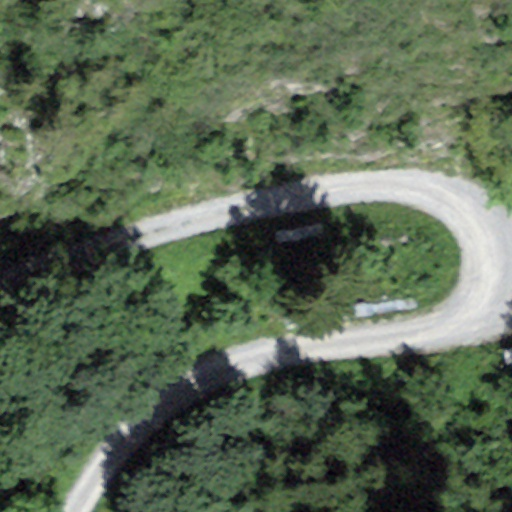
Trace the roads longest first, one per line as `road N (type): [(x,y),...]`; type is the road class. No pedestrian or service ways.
road 1 (track): [(511,277),(487,222),(427,188),(340,190),(227,216),(0,288)]
road 2 (track): [(85,511),(114,461),(226,371),(402,349),(467,330),(511,284)]
